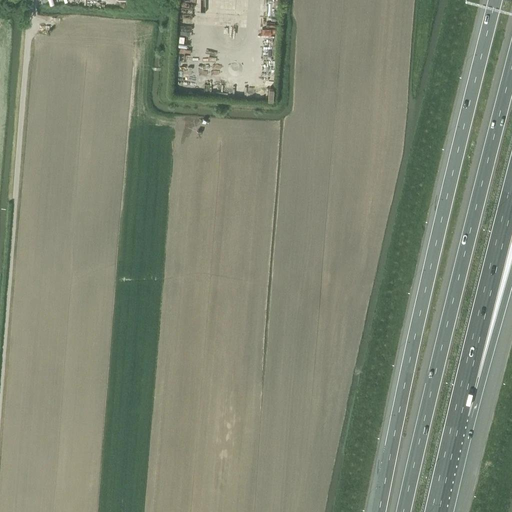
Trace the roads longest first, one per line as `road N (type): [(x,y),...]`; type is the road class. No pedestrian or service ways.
road 1 (motorway): [(495,0),(379,511)]
road 2 (motorway): [(511,64),(403,511)]
road 3 (track): [(0,401),(31,0)]
road 4 (motorway): [(460,416),(511,189)]
road 5 (motorway): [(460,416),(511,266)]
